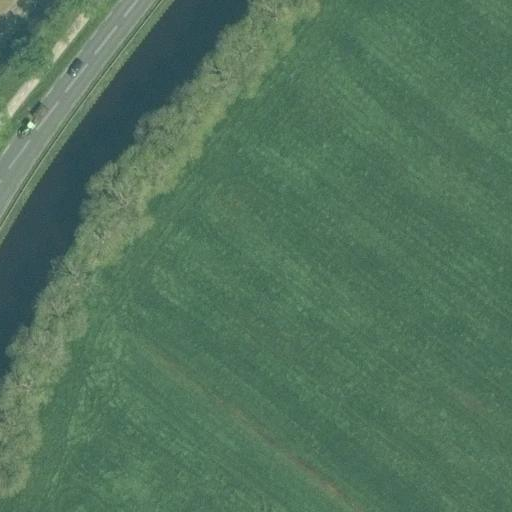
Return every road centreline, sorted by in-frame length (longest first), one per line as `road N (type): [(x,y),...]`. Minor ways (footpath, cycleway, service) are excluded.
road 1 (track): [(268,0),(152,145),(73,265),(0,440)]
road 2 (primary): [(0,185),(137,0)]
